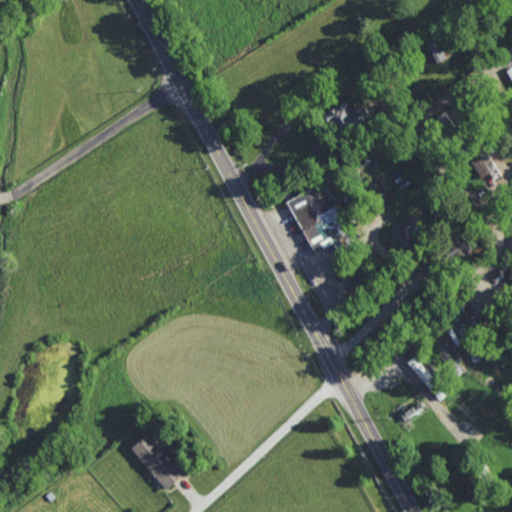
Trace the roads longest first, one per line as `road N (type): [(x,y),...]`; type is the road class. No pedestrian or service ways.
road 1 (residential): [(348,389),(373,380),(499,248),(493,223),(421,139),(426,115),(511,59),(492,294),(460,294)]
road 2 (primary): [(414,511),(139,0)]
